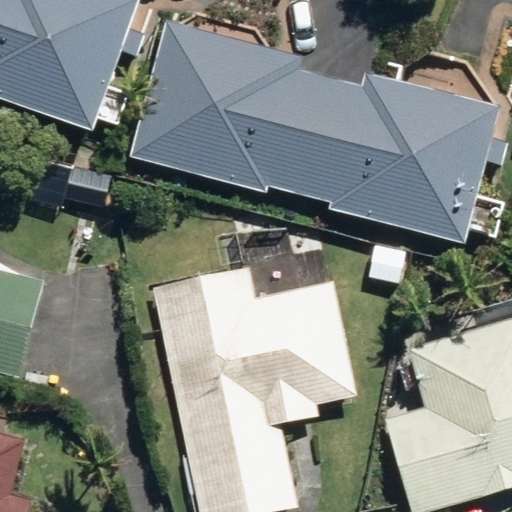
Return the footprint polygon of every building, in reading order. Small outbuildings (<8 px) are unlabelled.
[(0,0),(0,107),(71,134),(119,0),(0,0)] [(315,210),(447,245),(483,110),(354,75),(350,88),(285,69),(289,57),(158,23),(121,158),(254,194),(256,187),(316,203),(315,210)] [(61,198),(91,203),(98,174),(67,168),(61,198)] [(373,275),(402,283),(410,254),(381,246),(373,275)] [(145,290),(187,511),(276,511),(286,510),(269,425),(306,417),(304,405),(341,399),(319,283),(241,298),(235,272),(145,290)] [(0,376),(7,379),(31,283),(0,275),(0,376)] [(372,421),(398,511),(419,511),(511,484),(511,317),(400,351),(418,407),(372,421)] [(0,511),(15,511),(17,503),(0,498),(0,464),(7,440),(0,438),(0,511)]
